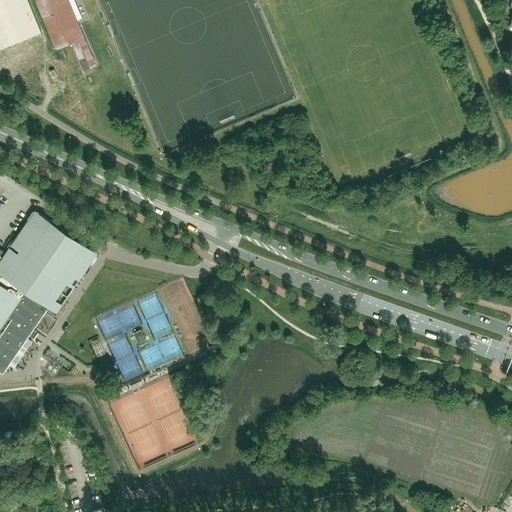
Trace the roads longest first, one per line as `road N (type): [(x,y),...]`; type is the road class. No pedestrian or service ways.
road 1 (secondary): [(219,242),(282,276),(511,362)]
road 2 (secondary): [(511,335),(227,227)]
road 3 (secondary): [(227,227),(85,169)]
road 4 (secondary): [(85,169),(219,242)]
